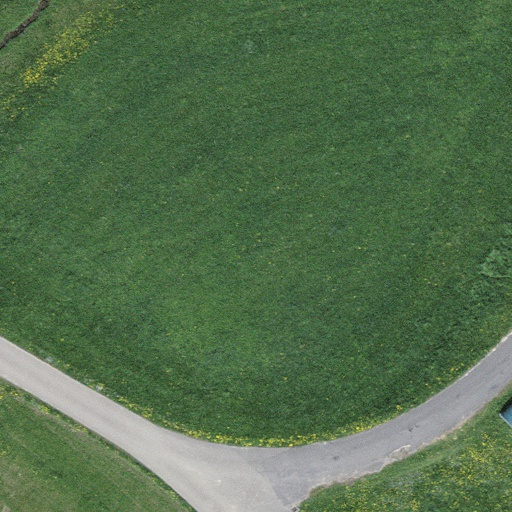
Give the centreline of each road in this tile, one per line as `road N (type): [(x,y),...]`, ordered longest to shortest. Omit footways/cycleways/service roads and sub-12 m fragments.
road 1 (unclassified): [(220,481),(367,450),(460,401),(511,352)]
road 2 (unclassified): [(0,354),(220,481)]
